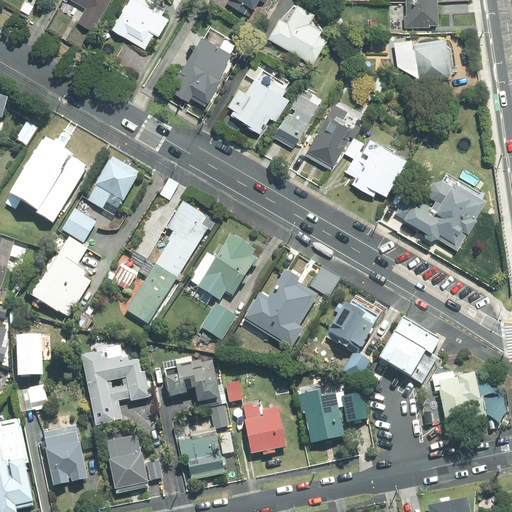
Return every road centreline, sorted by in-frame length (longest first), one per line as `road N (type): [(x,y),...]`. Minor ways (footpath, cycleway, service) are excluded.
road 1 (tertiary): [(511,339),(0,44)]
road 2 (residential): [(222,511),(511,451)]
